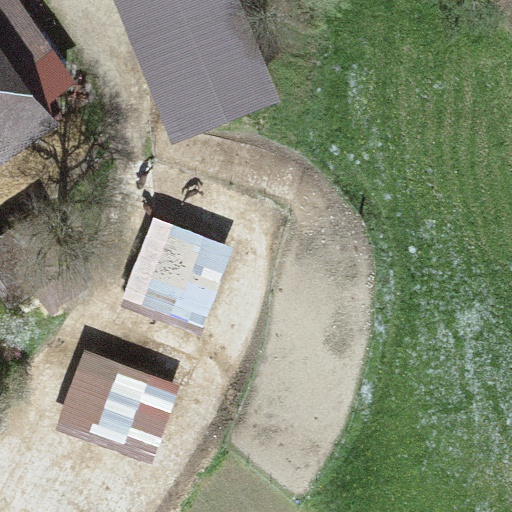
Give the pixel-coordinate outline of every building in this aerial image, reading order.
[(0,0),(0,126),(47,94),(51,77),(55,60),(13,0),(0,0)] [(265,87),(231,0),(121,0),(172,127),(265,87)] [(59,292),(81,278),(40,213),(0,239),(0,284),(8,296),(46,272),(59,292)] [(223,247),(159,222),(130,296),(194,321),(223,247)] [(169,391),(90,362),(68,420),(148,449),(169,391)]
